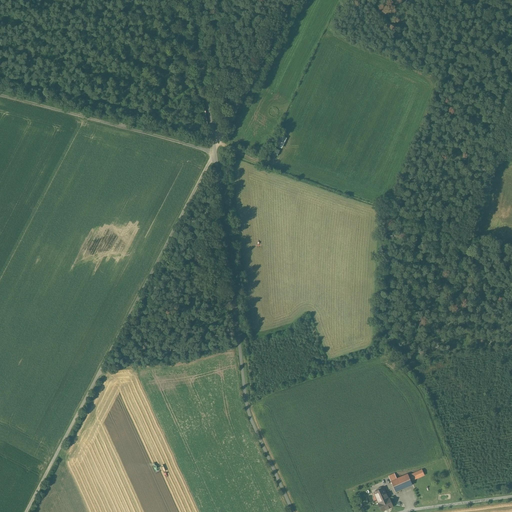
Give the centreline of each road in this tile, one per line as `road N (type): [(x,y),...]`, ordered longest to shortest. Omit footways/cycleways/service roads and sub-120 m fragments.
road 1 (unclassified): [(214,154),(26,511)]
road 2 (unclassified): [(214,154),(246,405),(292,511)]
road 3 (track): [(0,93),(214,154)]
road 4 (track): [(293,0),(214,154)]
road 5 (unclassified): [(192,0),(214,154)]
